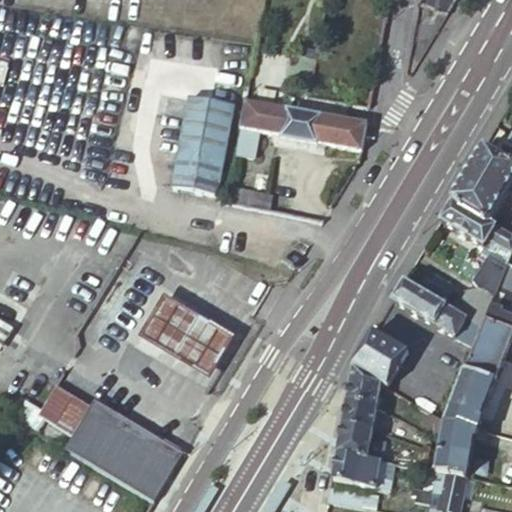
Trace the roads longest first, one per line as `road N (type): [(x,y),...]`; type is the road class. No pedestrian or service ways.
road 1 (secondary): [(245,511),(481,102),(470,84)]
road 2 (secondary): [(427,122),(336,272),(276,352),(183,511)]
road 3 (residential): [(427,122),(397,108),(390,84),(406,0)]
